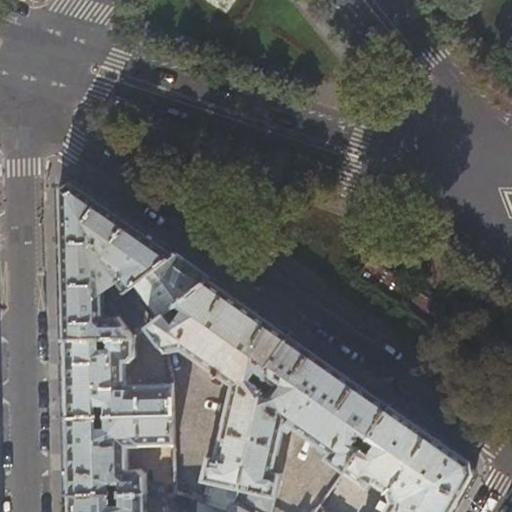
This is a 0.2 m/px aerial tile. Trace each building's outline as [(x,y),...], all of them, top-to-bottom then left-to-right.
[(135,284),(176,253),(124,216),(72,180),(59,187),(61,272),(63,338),(134,338),(118,316),(104,316),(103,270),(107,268),(113,272),(113,273),(113,275),(113,276),(113,278),(114,279),(125,292),(135,284)] [(187,261),(176,253),(135,284),(142,293),(136,299),(154,322),(211,277),(187,261)] [(245,301),(211,277),(154,322),(148,327),(167,352),(181,349),(232,385),(216,458),(207,456),(207,459),(208,459),(203,477),(202,480),(205,480),(205,479),(212,481),(208,495),(193,492),(191,497),(199,500),(229,510),(239,488),(262,387),(249,378),(256,369),(265,375),(267,366),(291,333),(245,301)] [(341,368),(291,333),(267,366),(265,375),(262,387),(239,488),(229,510),(228,511),(271,511),(275,496),(276,496),(281,473),(274,472),(285,422),(314,442),(311,447),(325,457),(324,459),(343,472),(391,404),(341,368)] [(136,336),(134,338),(63,338),(64,378),(65,417),(175,415),(174,384),(128,386),(127,363),(132,362),(132,361),(136,358),(137,358),(136,336)] [(431,432),(391,404),(343,472),(362,484),(367,478),(387,492),(389,501),(388,503),(382,500),(377,507),(383,510),(382,511),(452,511),(474,474),(471,460),(431,432)] [(175,445),(175,415),(65,417),(66,455),(67,494),(148,493),(148,475),(141,470),(130,470),(130,446),(175,445)] [(148,511),(148,493),(67,494),(67,511),(228,511),(229,510),(199,500),(199,511),(148,511)]
